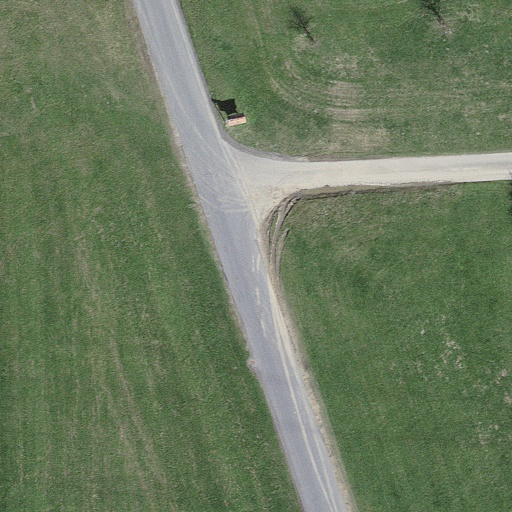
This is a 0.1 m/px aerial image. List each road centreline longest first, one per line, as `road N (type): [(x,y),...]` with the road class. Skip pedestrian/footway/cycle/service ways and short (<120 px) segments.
road 1 (tertiary): [(319,511),(220,193)]
road 2 (unclassified): [(511,170),(248,183),(220,193)]
road 3 (tertiary): [(220,193),(157,0)]
